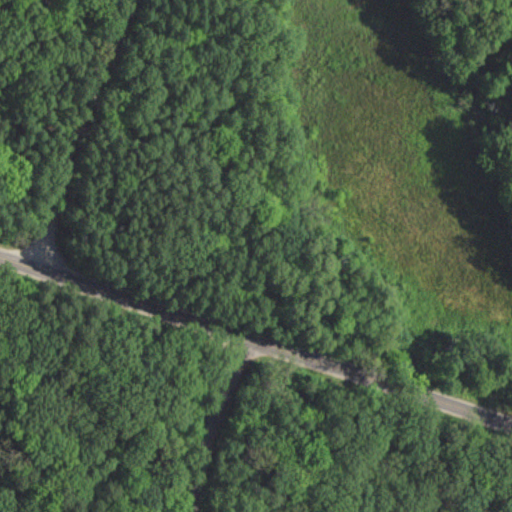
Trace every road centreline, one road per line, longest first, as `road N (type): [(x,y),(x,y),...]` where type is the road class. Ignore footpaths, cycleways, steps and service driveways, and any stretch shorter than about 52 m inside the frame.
road 1 (residential): [(511,427),(0,252)]
road 2 (residential): [(16,257),(116,0)]
road 3 (residential): [(237,339),(178,511)]
